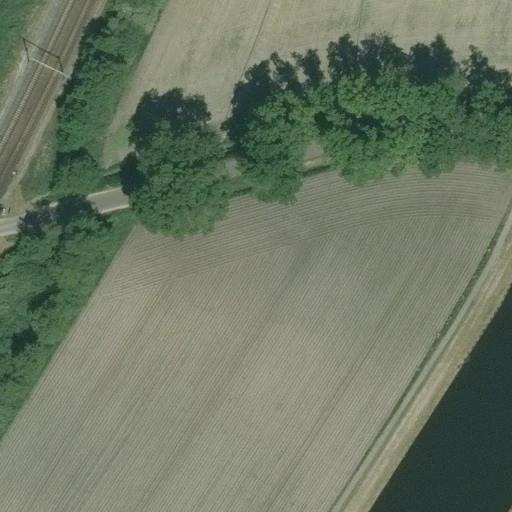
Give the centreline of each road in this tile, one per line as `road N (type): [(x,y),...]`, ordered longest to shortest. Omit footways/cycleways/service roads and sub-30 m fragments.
road 1 (unclassified): [(0,232),(317,151),(408,132),(511,125)]
road 2 (track): [(354,511),(511,250)]
